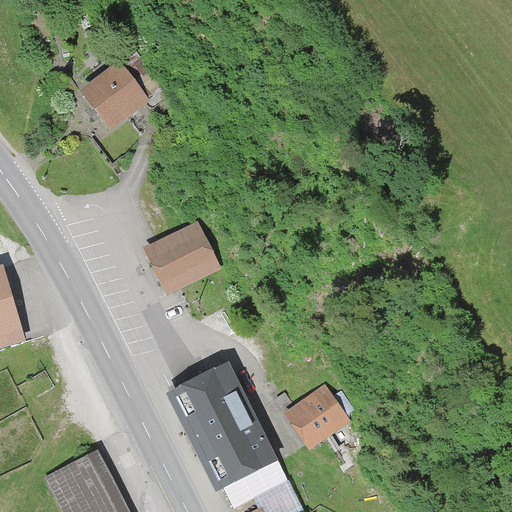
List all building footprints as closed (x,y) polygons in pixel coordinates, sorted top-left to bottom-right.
[(83,101),(116,136),(149,104),(116,69),(83,101)] [(410,213),(433,232),(458,201),(435,182),(410,213)] [(146,251),(170,297),(222,270),(198,224),(146,251)] [(0,270),(0,340),(28,332),(9,268),(0,270)] [(287,456),(237,364),(175,398),(226,490),(287,456)] [(327,383),(286,417),(315,450),(355,416),(327,383)] [(45,481),(61,511),(132,511),(101,452),(45,481)]
